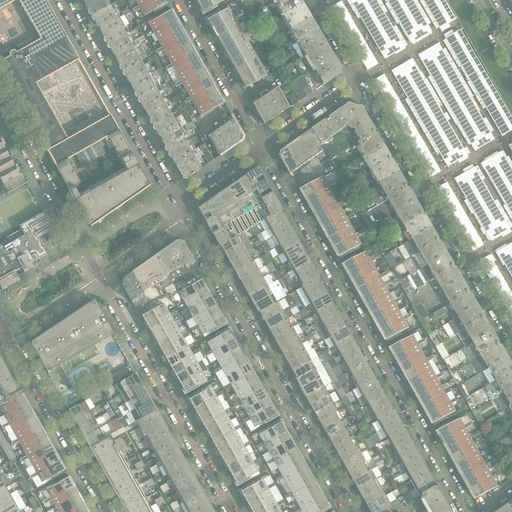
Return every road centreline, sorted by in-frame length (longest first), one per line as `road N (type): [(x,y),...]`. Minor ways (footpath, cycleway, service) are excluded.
road 1 (residential): [(0,102),(230,511)]
road 2 (residential): [(260,147),(463,511)]
road 3 (residential): [(347,511),(175,204)]
road 4 (residential): [(360,80),(511,341)]
road 5 (residential): [(61,0),(175,204)]
road 6 (residential): [(106,511),(1,327)]
road 7 (residential): [(260,147),(177,0)]
road 8 (residential): [(260,147),(360,80)]
